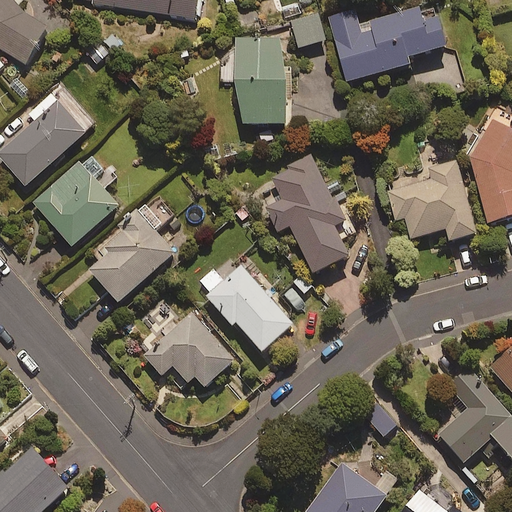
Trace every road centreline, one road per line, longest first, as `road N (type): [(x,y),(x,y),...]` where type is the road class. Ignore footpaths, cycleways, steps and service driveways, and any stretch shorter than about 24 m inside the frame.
road 1 (residential): [(183,503),(377,334),(511,288)]
road 2 (residential): [(0,294),(183,503)]
